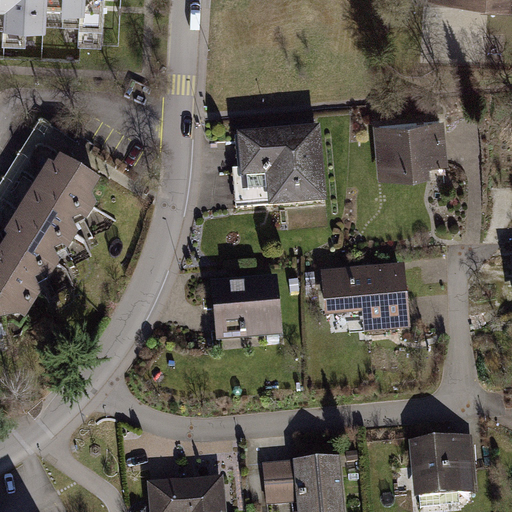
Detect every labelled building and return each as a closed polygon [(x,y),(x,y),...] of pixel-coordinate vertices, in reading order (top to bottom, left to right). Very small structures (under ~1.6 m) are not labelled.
[(106,0),(0,0),(0,29),(46,31),(47,1),(106,3),(106,0)] [(511,0),(442,0),(482,2),(481,12),(511,13),(511,0)] [(380,176),(446,170),(442,121),(376,126),(380,176)] [(272,214),(326,209),(320,134),(235,141),(238,182),(269,180),(272,214)] [(34,195),(97,230),(113,201),(50,166),(34,195)] [(97,230),(34,195),(14,231),(77,266),(97,230)] [(0,255),(0,263),(60,296),(77,266),(14,231),(0,255)] [(60,296),(0,263),(0,314),(1,329),(28,325),(60,296)] [(366,317),(367,330),(410,326),(405,271),(325,278),(329,320),(366,317)] [(215,348),(280,346),(278,284),(213,285),(215,348)] [(414,497),(478,491),(473,438),(409,444),(414,497)] [(294,503),(294,511),(342,511),(341,464),(261,467),(262,504),(294,503)] [(228,511),(229,487),(154,487),(154,511),(228,511)]
